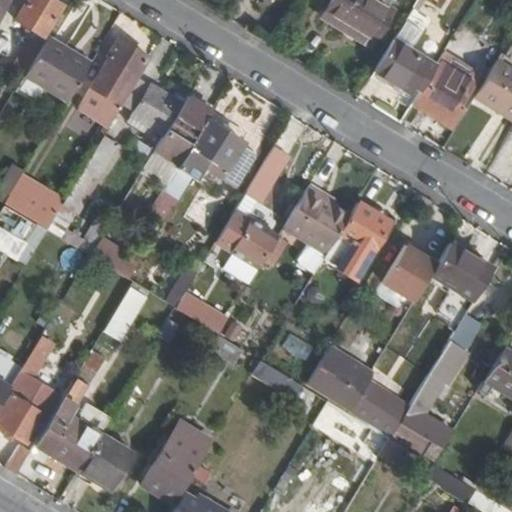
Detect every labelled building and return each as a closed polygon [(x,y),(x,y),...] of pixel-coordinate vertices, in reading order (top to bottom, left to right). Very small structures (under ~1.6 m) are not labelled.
[(0,0),(0,18),(11,0),(0,0)] [(52,0),(27,0),(15,20),(44,38),(63,7),(52,0)] [(375,0),(328,0),(323,10),(374,41),(393,10),(375,0)] [(319,16),(370,47),(374,41),(323,10),(319,16)] [(25,73),(38,38),(25,33),(12,68),(25,73)] [(46,39),(23,77),(67,102),(90,65),(46,39)] [(111,59),(93,88),(119,105),(148,57),(120,39),(108,58),(111,59)] [(391,41),(373,71),(416,97),(434,67),(391,41)] [(434,67),(416,97),(411,105),(449,127),(479,77),(441,54),(434,67)] [(511,69),(496,60),(473,97),(511,121),(511,69)] [(138,81),(120,111),(133,119),(152,88),(138,81)] [(152,88),(133,119),(164,137),(183,107),(173,101),(152,88)] [(176,96),(173,101),(183,107),(186,102),(176,96)] [(183,107),(164,137),(150,160),(160,166),(173,146),(186,154),(206,121),(211,112),(188,98),(186,102),(183,107)] [(206,121),(186,154),(177,168),(192,177),(196,179),(206,162),(225,173),(222,178),(237,187),(256,156),(242,147),(244,144),(206,121)] [(102,140),(79,177),(93,185),(116,149),(102,140)] [(261,203),(291,155),(274,145),(244,193),(261,203)] [(23,173),(4,204),(34,223),(46,230),(66,199),(23,173)] [(308,185),(283,227),(325,252),(325,251),(348,215),(318,196),(321,192),(308,185)] [(349,215),(325,251),(325,252),(321,258),(353,277),(387,221),(356,202),(349,215)] [(0,225),(5,229),(2,234),(11,240),(15,234),(24,240),(34,223),(4,204),(0,211),(0,225)] [(214,244),(257,269),(277,236),(248,220),(243,227),(230,219),(214,244)] [(103,234),(91,249),(127,276),(139,261),(103,234)] [(427,275),(473,302),(491,271),(446,244),(427,275)] [(4,270),(0,276),(0,298),(3,300),(29,257),(15,248),(3,268),(4,270)] [(176,281),(165,297),(216,334),(227,318),(176,281)] [(120,341),(146,295),(128,285),(102,331),(120,341)] [(289,332),(281,344),(301,357),(308,345),(289,332)] [(511,354),(502,348),(469,403),(476,407),(482,396),(510,413),(503,423),(511,428),(511,354)] [(325,353),(306,384),(350,410),(361,393),(369,378),(350,368),(353,363),(338,354),(335,359),(325,353)] [(290,378),(261,362),(253,374),(282,392),(290,378)] [(398,371),(387,389),(411,403),(414,397),(429,372),(431,370),(418,363),(409,378),(398,371)] [(429,372),(414,397),(424,403),(439,378),(429,372)] [(10,394),(0,409),(0,425),(22,439),(39,412),(39,413),(52,392),(22,374),(10,394)] [(60,397),(31,443),(53,456),(76,470),(99,433),(109,417),(86,403),(80,413),(81,423),(68,416),(87,385),(73,376),(60,397)] [(0,379),(0,403),(11,386),(0,379)] [(350,410),(379,427),(386,416),(377,410),(380,405),(361,393),(350,410)] [(395,433),(406,440),(404,443),(434,461),(451,433),(410,410),(395,433)] [(174,422),(136,483),(169,503),(199,456),(198,455),(206,441),(174,422)] [(511,430),(502,448),(511,453),(511,430)] [(99,433),(76,470),(108,489),(130,453),(99,433)] [(380,454),(393,465),(405,450),(392,439),(380,454)] [(17,445),(4,466),(13,472),(26,451),(17,445)] [(474,490),(432,465),(426,475),(441,484),(445,490),(466,503),(468,500),(474,490)] [(173,511),(223,511),(188,490),(182,500),(173,511)] [(468,500),(487,511),(510,511),(475,491),(474,490),(468,500)]
